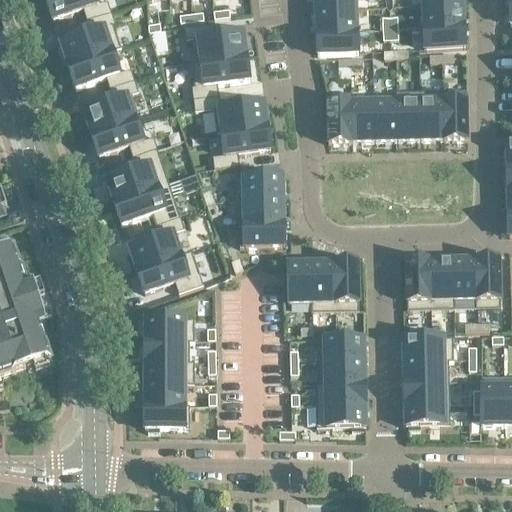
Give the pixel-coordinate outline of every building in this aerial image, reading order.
[(107,5),(100,8),(97,0),(51,0),(45,2),(52,24),(83,14),(87,26),(111,18),(107,5)] [(314,0),(316,14),(355,13),(354,0),(314,0)] [(421,0),(422,9),(462,7),(462,0),(421,0)] [(462,7),(422,9),(423,31),(463,29),(462,7)] [(355,13),(316,14),(317,36),(356,35),(355,13)] [(229,14),(213,16),(214,24),(230,22),(230,21),(229,14)] [(203,17),(191,19),(192,26),(204,25),(203,17)] [(111,18),(87,26),(91,37),(60,48),(67,70),(120,52),(113,30),(115,29),(111,18)] [(191,19),(179,20),(180,28),(192,26),(191,19)] [(397,20),(389,21),(390,32),(398,32),(397,20)] [(389,21),(382,21),(382,33),(390,32),(389,21)] [(160,27),(148,29),(149,37),(161,35),(160,27)] [(210,29),(184,32),(186,45),(193,44),(195,66),(191,66),(191,67),(246,60),(243,37),(211,41),(210,29)] [(463,29),(423,31),(424,53),(464,51),(463,29)] [(390,32),(382,33),(383,44),(391,44),(390,32)] [(398,32),(390,32),(391,44),(398,44),(398,32)] [(356,35),(317,36),(318,58),(357,56),(356,35)] [(120,52),(67,70),(75,93),(106,82),(110,94),(134,86),(130,74),(119,78),(112,56),(121,53),(120,52)] [(395,55),(383,56),(384,64),(396,63),(395,55)] [(407,55),(395,55),(396,63),(408,63),(407,55)] [(453,58),(441,59),(442,67),(454,66),(453,58)] [(441,59),(429,59),(430,67),(442,67),(441,59)] [(191,91),(193,103),(219,100),(217,88),(249,84),(246,60),(191,67),(194,90),(191,91)] [(350,63),(338,64),(338,72),(350,71),(350,63)] [(362,63),(350,63),(350,71),(362,71),(362,63)] [(134,86),(110,94),(114,106),(83,116),(91,138),(139,122),(132,100),(138,98),(134,86)] [(466,95),(442,96),(443,145),(467,145),(466,95)] [(419,96),(395,97),(395,101),(396,146),(420,145),(419,96)] [(442,96),(419,96),(420,145),(443,145),(442,96)] [(327,98),(328,148),(352,147),(351,102),(352,102),(352,98),(327,98)] [(193,103),(194,116),(214,114),(217,137),(267,130),(264,107),(220,112),(219,100),(193,103)] [(395,101),(374,102),(375,146),(396,146),(395,101)] [(352,102),(351,102),(352,147),(353,147),(375,146),(374,102),(352,102)] [(139,122),(91,138),(98,161),(129,151),(133,162),(157,154),(153,142),(147,144),(139,122)] [(224,159),(212,161),(214,173),(239,170),(238,158),(270,154),(267,130),(217,137),(217,138),(221,137),(224,159)] [(157,154),(133,162),(137,174),(106,184),(114,207),(168,188),(157,154)] [(282,180),(233,181),(234,206),(239,206),(283,205),(282,180)] [(168,188),(114,207),(121,229),(152,219),(155,230),(180,222),(168,188)] [(210,194),(202,197),(206,208),(214,206),(210,194)] [(283,205),(239,206),(239,228),(283,227),(283,205)] [(214,206),(206,208),(210,220),(218,217),(214,206)] [(180,222),(155,230),(159,242),(129,252),(136,275),(192,256),(191,255),(180,259),(173,238),(184,234),(180,222)] [(283,227),(239,228),(239,251),(283,251),(283,227)] [(0,378),(50,362),(38,325),(45,323),(32,285),(25,287),(13,251),(0,254),(0,378)] [(192,256),(136,275),(144,297),(174,287),(178,298),(203,290),(192,256)] [(239,263),(231,266),(235,277),(243,275),(239,263)] [(499,263),(475,264),(476,304),(475,304),(475,313),(500,313),(499,263)] [(453,264),(429,265),(430,314),(454,314),(454,304),(453,264)] [(475,264),(453,264),(454,304),(475,304),(476,304),(475,264)] [(429,265),(406,265),(407,314),(430,314),(429,265)] [(334,267),(335,316),(359,316),(358,266),(334,267)] [(334,267),(310,268),(311,307),(311,317),(335,316),(334,267)] [(310,268),(287,268),(288,307),(311,307),(310,268)] [(177,323),(145,323),(145,345),(194,345),(194,323),(188,323),(188,320),(177,320),(177,323)] [(489,328),(477,329),(477,337),(489,336),(489,328)] [(477,329),(465,329),(465,337),(477,337),(477,329)] [(312,332),(301,332),(301,340),(313,340),(312,332)] [(215,334),(207,334),(207,346),(215,346),(215,334)] [(431,334),(419,334),(419,342),(431,342),(431,334)] [(443,334),(431,334),(431,342),(443,342),(443,334)] [(335,336),(323,336),(323,344),(336,344),(335,336)] [(347,336),(335,336),(336,344),(347,344),(347,336)] [(503,341),(491,341),(492,349),(503,349),(503,341)] [(419,342),(403,343),(404,365),(453,364),(452,342),(443,342),(431,342),(419,342)] [(323,344),(319,344),(319,367),(364,366),(363,344),(347,344),(336,344),(323,344)] [(194,345),(145,345),(145,367),(194,367),(194,366),(189,366),(189,347),(194,347),(194,345)] [(476,352),(468,352),(468,364),(476,364),(476,352)] [(215,356),(207,356),(208,368),(215,368),(215,356)] [(298,356),(290,356),(290,368),(298,368),(298,356)] [(453,364),(404,365),(404,387),(449,386),(448,365),(453,365),(453,364)] [(364,366),(319,367),(320,388),(315,388),(315,389),(364,388),(364,366)] [(194,367),(145,367),(145,389),(194,389),(194,367)] [(215,368),(208,368),(208,379),(216,379),(215,368)] [(298,368),(290,368),(290,380),(298,380),(298,368)] [(511,381),(503,382),(503,431),(511,430),(511,381)] [(503,382),(481,382),(481,396),(481,407),(481,419),(481,431),(503,431),(503,382)] [(449,386),(404,387),(405,409),(449,408),(449,386)] [(364,388),(315,389),(315,411),(364,410),(364,388)] [(194,389),(145,389),(145,411),(189,411),(189,409),(184,409),(184,390),(194,390),(194,389)] [(473,396),(473,407),(481,407),(481,396),(473,396)] [(216,399),(208,399),(208,410),(216,410),(216,399)] [(298,399),(291,399),(291,411),(299,411),(298,399)] [(473,407),(473,419),(481,419),(481,407),(473,407)] [(449,408),(405,409),(405,431),(408,431),(408,435),(419,434),(419,431),(449,430),(449,408)] [(364,410),(315,411),(316,433),(351,432),(351,436),(363,436),(363,432),(365,432),(364,410)] [(189,411),(145,411),(145,433),(147,433),(147,437),(159,437),(159,433),(189,433),(189,411)] [(229,435),(217,435),(217,443),(229,443),(229,435)] [(295,436),(279,436),(279,443),(295,444),(295,436)]
